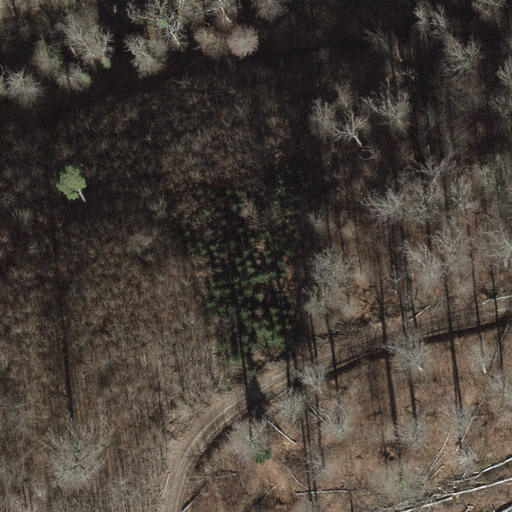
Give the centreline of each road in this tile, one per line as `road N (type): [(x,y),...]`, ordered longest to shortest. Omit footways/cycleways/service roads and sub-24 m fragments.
road 1 (track): [(496,0),(180,75),(0,136)]
road 2 (track): [(511,312),(298,371),(214,419),(171,511)]
